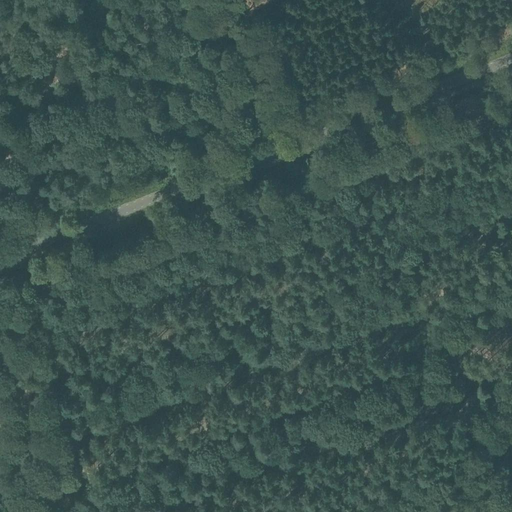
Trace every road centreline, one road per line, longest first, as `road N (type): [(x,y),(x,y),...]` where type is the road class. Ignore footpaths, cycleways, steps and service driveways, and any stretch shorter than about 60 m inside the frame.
road 1 (tertiary): [(0,259),(511,58)]
road 2 (track): [(47,511),(0,315)]
road 3 (track): [(223,0),(276,150)]
